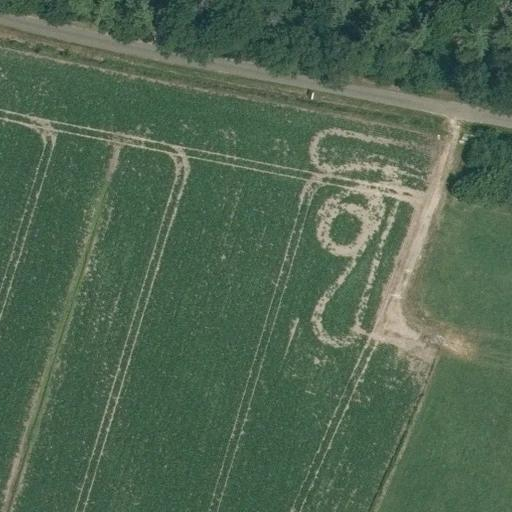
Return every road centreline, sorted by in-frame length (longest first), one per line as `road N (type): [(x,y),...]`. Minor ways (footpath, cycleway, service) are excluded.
road 1 (unclassified): [(0,18),(511,122)]
road 2 (residential): [(389,326),(511,354)]
road 3 (track): [(505,0),(460,113)]
